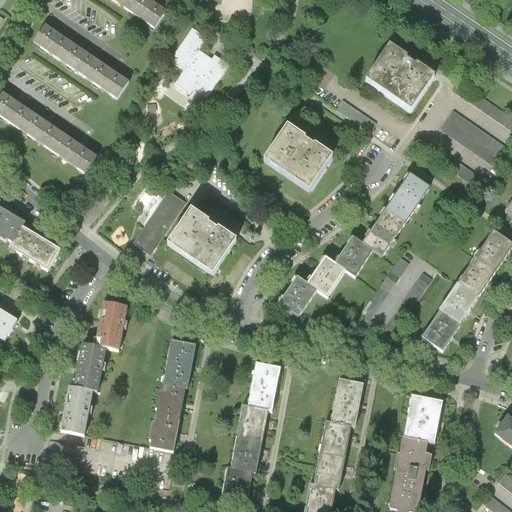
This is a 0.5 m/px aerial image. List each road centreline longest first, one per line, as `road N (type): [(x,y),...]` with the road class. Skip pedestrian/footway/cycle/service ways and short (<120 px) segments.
road 1 (residential): [(234,327),(472,380)]
road 2 (residential): [(234,327),(253,281),(397,156)]
road 3 (residential): [(103,258),(68,317),(29,442)]
road 4 (residential): [(0,172),(103,258)]
